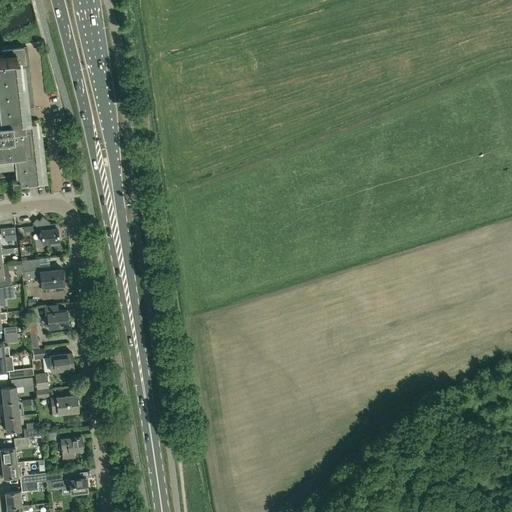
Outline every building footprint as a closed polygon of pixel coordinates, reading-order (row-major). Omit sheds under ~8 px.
[(0,157),(2,157),(3,158),(4,170),(13,169),(14,169),(15,174),(16,178),(11,179),(12,184),(16,183),(17,183),(20,183),(40,180),(33,120),(23,121),(23,115),(25,115),(34,114),(27,47),(4,49),(4,56),(0,56),(0,157)] [(32,223),(40,230),(42,243),(50,242),(50,244),(59,243),(57,223),(51,224),(43,216),(39,220),(37,218),(32,223)] [(15,234),(15,227),(0,228),(1,235),(15,234)] [(13,247),(0,249),(0,248),(0,263),(2,263),(1,254),(14,253),(13,247)] [(38,258),(21,260),(22,271),(25,271),(26,280),(31,279),(31,278),(41,276),(42,287),(53,286),(53,284),(63,283),(62,269),(40,271),(40,269),(38,258)] [(8,263),(2,263),(0,263),(0,286),(6,285),(12,285),(11,277),(9,277),(8,263)] [(56,325),(68,323),(67,311),(58,312),(57,305),(45,306),(46,314),(48,314),(49,328),(56,327),(56,325)] [(4,334),(17,332),(21,332),(23,331),(22,326),(16,326),(4,328),(4,334)] [(17,339),(17,336),(22,335),(21,332),(17,332),(4,334),(5,340),(17,339)] [(0,356),(9,356),(8,345),(3,346),(3,342),(0,341),(0,356)] [(46,357),(45,348),(33,350),(34,359),(46,357)] [(49,355),(51,367),(51,370),(73,368),(71,352),(49,355)] [(9,356),(0,356),(0,371),(6,371),(5,362),(10,362),(9,356)] [(33,367),(22,369),(8,370),(9,377),(23,376),(33,375),(33,367)] [(46,373),(35,374),(37,388),(48,387),(46,373)] [(10,379),(12,387),(1,388),(3,402),(17,401),(16,387),(23,386),(23,385),(33,383),(32,377),(10,379)] [(36,390),(37,397),(52,396),(52,389),(36,390)] [(53,414),(78,411),(76,395),(51,398),(53,414)] [(17,401),(3,402),(5,417),(19,415),(17,401)] [(19,415),(5,417),(6,431),(21,429),(19,415)] [(28,436),(41,435),(40,427),(23,429),(24,436),(28,436)] [(47,439),(60,438),(59,430),(46,432),(47,439)] [(74,456),(74,450),(75,450),(75,452),(82,451),(81,449),(82,449),(81,435),(61,438),(61,441),(59,442),(60,447),(62,447),(63,457),(74,456)] [(28,436),(24,436),(13,438),(14,446),(29,444),(28,436)] [(0,449),(2,463),(16,462),(15,447),(0,448),(0,449)] [(45,472),(36,473),(21,475),(20,466),(25,466),(24,461),(20,461),(16,462),(2,463),(4,478),(10,477),(20,476),(21,483),(46,480),(45,472)] [(86,477),(65,480),(62,480),(61,472),(51,473),(53,487),(54,487),(56,488),(60,488),(62,486),(70,485),(72,495),(83,493),(83,491),(87,491),(86,477)] [(46,480),(21,483),(22,491),(38,490),(37,482),(46,481),(46,480)] [(7,507),(28,504),(21,504),(20,490),(5,492),(7,507)]
